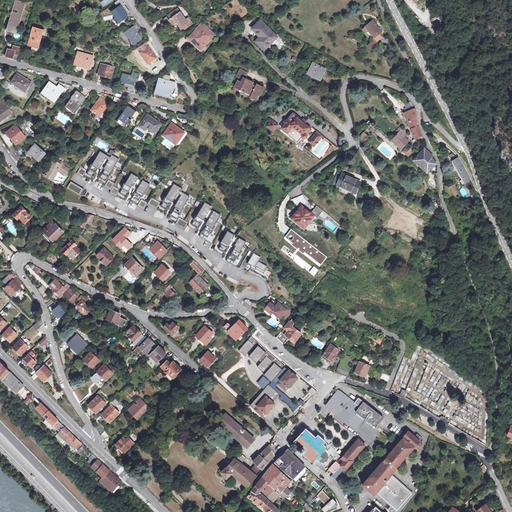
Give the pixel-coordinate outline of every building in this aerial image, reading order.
[(25,1),(23,0),(15,0),(8,26),(16,29),(25,1)] [(121,3),(116,7),(121,14),(117,16),(118,18),(116,19),(119,23),(129,16),(126,12),(127,12),(121,3)] [(121,14),(116,7),(112,9),(117,16),(121,14)] [(190,22),(180,8),(170,15),(173,19),(171,20),(174,25),(180,20),(185,26),(190,22)] [(445,26),(443,17),(437,18),(438,27),(445,26)] [(267,49),(278,37),(262,21),(254,29),(265,39),(260,43),(267,49)] [(374,21),(366,28),(369,31),(376,39),(380,35),(383,32),(374,21)] [(136,24),(130,29),(133,34),(129,37),(134,44),(145,37),(136,24)] [(215,34),(204,24),(191,37),(202,48),(215,34)] [(38,46),(43,27),(34,25),(29,43),(38,46)] [(376,39),(373,41),(375,42),(376,44),(383,38),(380,35),(376,39)] [(375,42),(369,47),(372,51),(378,46),(376,44),(375,42)] [(149,64),(155,60),(152,56),(155,54),(150,46),(141,52),(149,64)] [(19,50),(9,47),(7,54),(17,57),(19,50)] [(25,53),(23,60),(30,62),(32,55),(25,53)] [(90,66),(93,57),(78,53),(76,63),(90,66)] [(326,69),(314,63),(309,73),(321,79),(326,69)] [(112,77),(115,68),(103,64),(100,73),(112,77)] [(247,90),(246,92),(253,96),(252,98),(258,101),(260,95),(262,96),(266,89),(258,85),(257,87),(254,85),(255,84),(247,79),(249,74),(242,70),(237,81),(239,82),(236,88),(242,91),(243,88),(247,90)] [(32,81),(18,72),(12,81),(26,91),(32,81)] [(140,80),(142,75),(139,74),(139,73),(135,72),(134,76),(125,74),(123,83),(131,86),(130,89),(134,91),(137,79),(140,80)] [(166,92),(172,94),(175,84),(176,82),(160,78),(156,91),(166,94),(166,92)] [(44,91),(52,97),(54,95),(57,98),(63,89),(64,90),(66,87),(61,83),(59,87),(51,81),(44,91)] [(166,94),(156,91),(156,93),(174,98),(180,92),(175,90),(177,85),(175,84),(172,94),(166,92),(166,94)] [(88,97),(79,90),(68,104),(78,111),(88,97)] [(322,91),(317,98),(324,103),(329,96),(322,91)] [(111,105),(101,98),(93,110),(104,118),(109,111),(107,109),(111,105)] [(0,111),(4,118),(13,112),(5,99),(0,102),(0,111)] [(131,104),(121,118),(129,124),(135,116),(138,119),(143,112),(131,104)] [(417,119),(415,107),(412,104),(405,107),(408,111),(404,113),(415,137),(419,136),(423,135),(418,125),(417,119)] [(294,113),(289,119),(289,120),(292,122),(293,123),(298,117),(294,113)] [(157,123),(148,116),(141,126),(147,130),(149,128),(157,133),(163,125),(158,121),(157,123)] [(293,123),(292,122),(289,120),(282,128),(289,134),(293,128),(302,136),(303,138),(304,139),(306,139),(307,138),(307,136),(305,134),(310,129),(305,125),(306,124),(298,117),(293,123)] [(127,128),(129,124),(121,118),(119,122),(127,128)] [(277,125),(271,120),(266,126),(272,131),(277,125)] [(27,135),(17,123),(9,130),(19,142),(27,135)] [(172,137),(178,142),(185,133),(178,128),(178,129),(172,125),(165,135),(170,139),(172,137)] [(375,131),(370,127),(365,133),(370,137),(375,131)] [(404,128),(393,141),(402,150),(410,140),(406,137),(409,133),(404,128)] [(321,136),(315,131),(311,136),(317,140),(321,136)] [(362,140),(367,135),(364,132),(359,137),(362,140)] [(317,140),(311,136),(307,141),(313,145),(317,140)] [(45,152),(36,143),(29,151),(39,160),(45,152)] [(9,149),(13,154),(18,150),(14,145),(9,149)] [(409,146),(405,152),(410,156),(414,151),(409,146)] [(424,151),(422,153),(416,161),(429,174),(437,165),(431,158),(433,155),(427,150),(425,148),(424,151)] [(17,159),(23,153),(19,149),(18,150),(13,154),(12,155),(17,159)] [(92,166),(88,173),(95,178),(98,173),(97,172),(99,168),(105,171),(103,173),(102,172),(100,177),(107,181),(109,177),(110,177),(118,167),(124,170),(127,166),(119,161),(121,158),(114,154),(113,154),(112,157),(102,151),(94,162),(93,162),(91,165),(92,166)] [(458,158),(452,153),(448,157),(452,161),(466,183),(471,180),(458,158)] [(54,179),(60,168),(63,163),(56,158),(49,169),(47,168),(45,173),(54,179)] [(71,167),(63,163),(60,168),(68,173),(71,167)] [(88,170),(82,166),(78,173),(84,177),(88,170)] [(131,176),(124,171),(122,173),(130,178),(128,181),(126,181),(124,185),(125,186),(121,193),(128,197),(131,192),(130,192),(132,187),(138,190),(137,192),(135,192),(132,197),(140,201),(144,194),(145,194),(149,187),(167,197),(162,206),(169,210),(172,205),(170,205),(172,203),(177,206),(174,210),(173,210),(170,215),(177,219),(182,212),(183,212),(185,208),(184,208),(186,204),(193,208),(195,206),(196,204),(189,200),(191,197),(180,190),(182,188),(175,184),(172,188),(162,182),(159,186),(151,181),(149,183),(144,180),(140,178),(140,177),(133,173),(131,176)] [(340,176),(338,174),(332,183),(335,185),(340,176)] [(361,183),(343,174),(338,185),(360,195),(362,191),(359,189),(361,183)] [(116,183),(110,179),(106,186),(112,190),(111,192),(117,196),(121,189),(115,186),(116,183)] [(85,188),(72,181),(68,188),(81,195),(85,188)] [(149,202),(148,204),(158,209),(162,203),(152,197),(149,202)] [(149,202),(142,199),(138,205),(145,209),(148,204),(149,202)] [(190,223),(188,225),(198,231),(199,229),(200,229),(203,224),(201,223),(203,221),(208,224),(205,229),(204,228),(201,233),(200,236),(217,245),(214,249),(225,256),(227,253),(226,253),(229,248),(228,248),(230,246),(235,249),(232,253),(231,253),(227,260),(240,268),(242,264),(250,251),(251,251),(249,250),(250,247),(245,245),(247,242),(240,238),(236,244),(232,241),(236,235),(230,232),(231,229),(224,225),(227,221),(220,218),(222,215),(215,211),(210,219),(207,217),(213,206),(206,202),(204,205),(198,201),(196,204),(195,206),(201,209),(199,214),(198,213),(195,218),(194,216),(190,223)] [(33,216),(22,205),(14,213),(12,216),(16,220),(19,218),(24,224),(33,216)] [(326,213),(320,208),(313,215),(304,208),(295,220),(306,229),(316,218),(320,220),(326,213)] [(87,222),(92,218),(94,215),(89,214),(80,223),(83,226),(87,222)] [(190,223),(180,217),(176,224),(186,229),(188,225),(190,223)] [(63,231),(53,220),(43,230),(53,240),(63,231)] [(327,257),(291,229),(279,242),(278,251),(313,277),(327,257)] [(168,250),(159,240),(151,248),(160,258),(168,250)] [(77,245),(72,241),(63,250),(63,251),(64,252),(65,253),(66,254),(71,258),(65,264),(69,267),(74,262),(72,260),(77,255),(79,255),(80,254),(79,252),(80,252),(75,246),(77,245)] [(98,255),(99,256),(107,264),(108,265),(116,258),(105,248),(98,255)] [(261,257),(250,251),(242,264),(247,267),(249,263),(253,265),(252,267),(256,269),(257,268),(264,272),(268,266),(259,261),(261,257)] [(105,265),(107,264),(99,256),(97,258),(105,265)] [(143,269),(133,258),(126,265),(125,266),(124,267),(125,268),(125,269),(126,270),(127,270),(129,271),(135,277),(143,269)] [(197,262),(194,260),(190,264),(197,271),(198,271),(201,274),(204,271),(197,262)] [(170,272),(162,264),(155,271),(162,279),(170,272)] [(203,281),(200,278),(198,275),(190,283),(199,292),(205,286),(203,283),(204,283),(202,281),(203,281)] [(14,295),(20,288),(21,287),(21,286),(23,284),(17,278),(15,280),(14,279),(14,280),(5,289),(13,296),(14,295)] [(50,286),(58,295),(61,291),(62,293),(70,285),(68,284),(64,288),(56,280),(50,286)] [(209,286),(203,281),(202,281),(204,283),(203,283),(205,286),(199,292),(201,294),(209,286)] [(41,294),(42,297),(48,290),(43,284),(37,289),(41,294)] [(170,289),(174,286),(172,284),(165,291),(172,299),(176,295),(175,294),(176,293),(175,292),(174,293),(170,289)] [(22,291),(20,288),(14,295),(16,297),(22,291)] [(69,289),(64,294),(72,303),(80,294),(79,293),(78,294),(76,291),(74,293),(69,289)] [(90,300),(86,296),(85,298),(81,302),(77,306),(83,312),(82,313),(84,316),(91,309),(86,304),(90,300)] [(46,304),(47,308),(54,303),(51,300),(46,304)] [(271,303),(266,309),(272,314),(273,312),(281,318),(284,313),(287,315),(292,309),(285,304),(283,306),(278,302),(275,306),(271,303)] [(64,313),(59,306),(53,311),(59,318),(64,313)] [(110,311),(107,319),(118,324),(118,325),(123,327),(126,321),(119,318),(120,315),(110,311)] [(296,320),(298,317),(295,315),(285,328),(289,331),(286,334),(282,332),(277,338),(285,345),(290,338),(296,343),(303,335),(293,327),(298,321),(296,320)] [(37,330),(43,324),(42,321),(41,318),(33,326),(37,330)] [(122,330),(123,327),(118,325),(118,324),(107,319),(106,320),(107,321),(115,325),(114,327),(122,330)] [(248,328),(240,320),(228,331),(237,340),(248,328)] [(172,335),(179,327),(174,323),(171,327),(168,323),(164,327),(172,335)] [(142,333),(133,325),(127,332),(130,335),(129,336),(134,341),(142,333)] [(23,335),(30,342),(39,332),(33,326),(23,335)] [(204,343),(209,337),(213,333),(205,326),(195,337),(203,344),(204,343)] [(3,335),(8,339),(11,342),(17,335),(10,328),(3,335)] [(78,353),(87,344),(78,334),(75,337),(74,336),(69,341),(70,342),(68,344),(78,353)] [(46,336),(39,343),(42,347),(48,341),(46,336)] [(145,337),(142,341),(137,344),(138,347),(147,357),(159,347),(147,336),(145,337)] [(58,348),(65,341),(61,337),(56,342),(58,348)] [(251,337),(239,351),(245,356),(249,351),(251,353),(249,357),(256,363),(259,360),(261,363),(257,367),(264,372),(263,375),(257,384),(265,390),(286,367),(251,337)] [(13,348),(17,352),(21,355),(29,347),(21,340),(13,348)] [(339,351),(330,345),(323,355),(329,360),(332,362),(339,351)] [(167,354),(159,347),(147,357),(151,358),(158,363),(167,354)] [(23,358),(29,364),(32,368),(37,363),(34,360),(37,357),(31,351),(23,358)] [(92,352),(84,359),(93,368),(100,361),(102,359),(99,356),(99,357),(98,356),(99,355),(95,351),(93,353),(92,352)] [(216,359),(208,352),(200,360),(208,368),(216,359)] [(357,359),(343,354),(336,373),(349,378),(357,359)] [(182,369),(171,358),(162,367),(166,371),(164,373),(171,380),(182,369)] [(93,368),(84,359),(83,361),(91,370),(93,368)] [(327,370),(332,362),(329,360),(328,361),(326,360),(321,368),(327,370)] [(99,373),(106,381),(107,381),(116,373),(107,363),(98,372),(99,373)] [(369,368),(358,364),(354,373),(365,377),(369,368)] [(52,373),(44,365),(32,377),(33,379),(38,375),(39,376),(44,381),(52,373)] [(286,367),(277,376),(281,380),(289,370),(291,372),(293,369),(287,365),(286,367)] [(373,377),(376,367),(372,365),(368,375),(373,377)] [(0,375),(3,379),(10,372),(6,368),(0,373),(0,375)] [(277,376),(274,380),(286,391),(297,378),(291,372),(289,370),(281,380),(277,376)] [(18,394),(25,387),(11,373),(4,380),(18,394)] [(106,381),(99,373),(93,378),(102,386),(106,383),(105,382),(106,381)] [(268,387),(274,392),(277,388),(271,383),(268,387)] [(82,391),(79,386),(74,391),(73,391),(76,396),(82,391)] [(313,396),(317,391),(312,387),(308,391),(313,396)] [(289,399),(277,388),(274,392),(272,394),(284,404),(289,399)] [(96,414),(107,404),(102,399),(103,397),(101,394),(103,392),(101,390),(97,394),(98,396),(88,405),(90,407),(86,412),(89,415),(91,413),(92,414),(94,412),(96,414)] [(328,407),(333,411),(367,439),(383,419),(363,403),(359,407),(341,392),(328,407)] [(255,402),(251,406),(263,417),(275,404),(266,396),(258,406),(255,402)] [(116,399),(110,404),(112,405),(115,409),(120,403),(116,399)] [(149,408),(142,400),(132,410),(136,415),(135,416),(138,420),(149,408)] [(47,409),(42,404),(38,409),(43,414),(47,409)] [(115,409),(112,405),(103,414),(111,422),(120,414),(115,409)] [(61,432),(65,427),(62,424),(50,412),(45,416),(61,432)] [(219,422),(227,430),(235,422),(226,414),(219,422)] [(102,422),(97,427),(102,434),(107,429),(102,422)] [(256,441),(235,422),(227,430),(248,449),(256,441)] [(69,440),(78,449),(80,450),(84,445),(65,427),(61,432),(59,434),(67,442),(69,440)] [(113,438),(107,429),(102,434),(108,443),(113,438)] [(301,447),(298,451),(302,455),(303,454),(313,462),(322,470),(333,459),(329,456),(328,457),(327,455),(327,454),(323,451),(325,449),(322,446),(324,443),(317,437),(315,439),(306,431),(296,442),(301,447)] [(402,440),(412,449),(413,450),(414,449),(417,450),(418,450),(420,447),(418,444),(419,443),(419,442),(421,440),(416,435),(414,438),(407,433),(401,440),(402,440)] [(126,441),(123,438),(116,445),(125,454),(135,445),(128,438),(126,441)] [(355,464),(364,452),(362,450),(365,446),(364,446),(365,445),(360,439),(359,441),(358,440),(342,460),(344,462),(344,463),(341,466),(349,473),(356,464),(355,464)] [(69,440),(67,442),(76,451),(78,449),(69,440)] [(376,493),(391,476),(396,469),(412,449),(402,440),(386,458),(384,461),(379,467),(377,469),(363,486),(374,496),(376,493)] [(84,457),(90,451),(84,445),(80,450),(79,452),(84,457)] [(275,456),(271,445),(253,462),(256,465),(251,471),(242,462),(248,457),(243,452),(221,473),(227,479),(232,473),(248,488),(258,476),(275,456)] [(275,463),(285,472),(296,459),(287,451),(275,463)] [(91,460),(96,464),(99,467),(103,464),(99,460),(91,452),(87,456),(91,460)] [(296,459),(285,472),(293,479),(294,479),(304,467),(296,459)] [(341,466),(338,463),(336,461),(328,469),(333,474),(341,466)] [(99,467),(96,464),(93,466),(93,467),(98,472),(105,465),(103,463),(103,464),(99,467)] [(268,471),(280,484),(287,477),(281,472),(280,470),(274,464),(268,471)] [(294,479),(293,479),(292,479),(296,483),(307,470),(304,467),(294,479)] [(279,486),(280,484),(268,471),(263,478),(275,490),(279,486)] [(110,472),(101,481),(113,492),(122,483),(110,472)] [(391,476),(376,493),(397,511),(412,494),(391,476)] [(286,488),(291,482),(287,477),(280,484),(279,486),(284,490),(286,488)] [(256,487),(261,492),(268,498),(275,490),(263,478),(256,487)] [(113,492),(101,481),(99,484),(111,495),(113,492)] [(494,489),(493,485),(483,491),(484,494),(495,492),(494,489)] [(279,486),(275,490),(280,495),(279,496),(284,500),(285,498),(291,492),(288,489),(286,488),(284,490),(279,486)] [(249,497),(249,498),(263,508),(266,511),(279,511),(276,508),(266,500),(259,494),(261,492),(256,487),(249,497)] [(280,495),(275,490),(268,498),(273,502),(279,496),(280,495)] [(324,491),(318,494),(322,503),(328,500),(324,491)] [(331,511),(338,506),(332,499),(321,508),(324,511),(331,511)]
